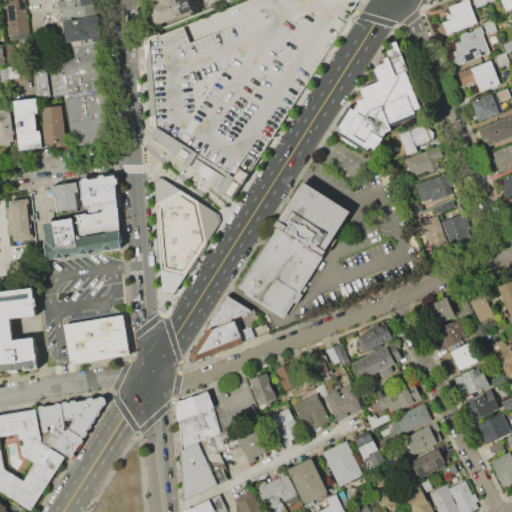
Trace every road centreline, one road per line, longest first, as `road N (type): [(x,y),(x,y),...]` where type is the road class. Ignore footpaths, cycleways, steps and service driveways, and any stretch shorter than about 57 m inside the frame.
road 1 (secondary): [(388,0),(152,377)]
road 2 (residential): [(506,255),(401,0)]
road 3 (residential): [(152,377),(178,385),(397,300)]
road 4 (residential): [(498,511),(397,300)]
road 5 (tertiary): [(134,150),(152,377)]
road 6 (secondary): [(62,511),(152,377)]
road 7 (residential): [(152,377),(0,395)]
road 8 (tertiary): [(121,0),(134,150)]
road 9 (residential): [(134,150),(0,174)]
road 10 (residential): [(397,300),(511,252)]
